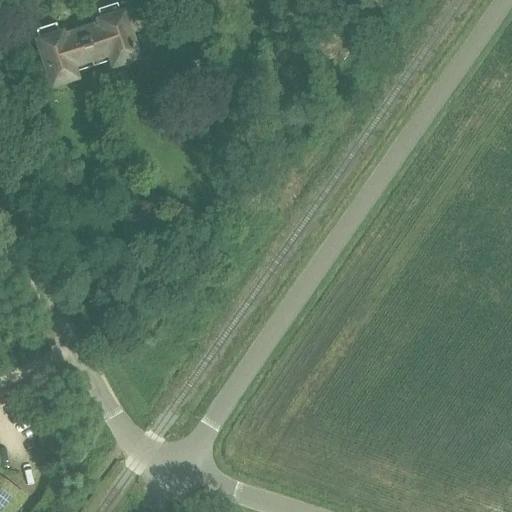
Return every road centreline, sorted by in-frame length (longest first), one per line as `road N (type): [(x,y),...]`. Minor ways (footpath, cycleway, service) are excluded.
road 1 (tertiary): [(175,471),(506,0)]
road 2 (tertiary): [(175,471),(152,464),(127,436),(0,202)]
road 3 (tertiary): [(294,511),(175,471)]
